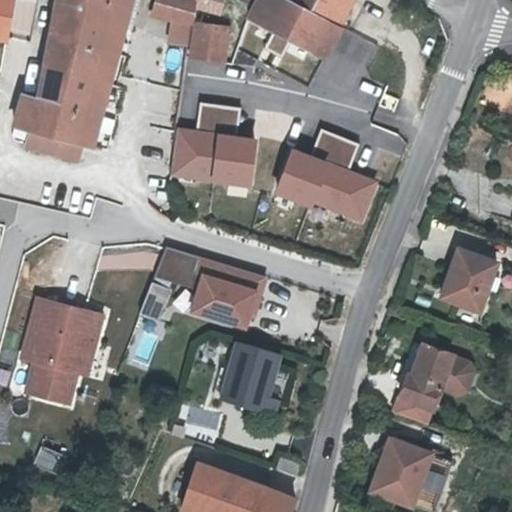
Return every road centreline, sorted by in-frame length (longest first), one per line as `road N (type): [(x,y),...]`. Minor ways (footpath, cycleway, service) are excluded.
road 1 (tertiary): [(311,511),(358,323),(473,25)]
road 2 (unknown): [(145,228),(132,176),(145,94)]
